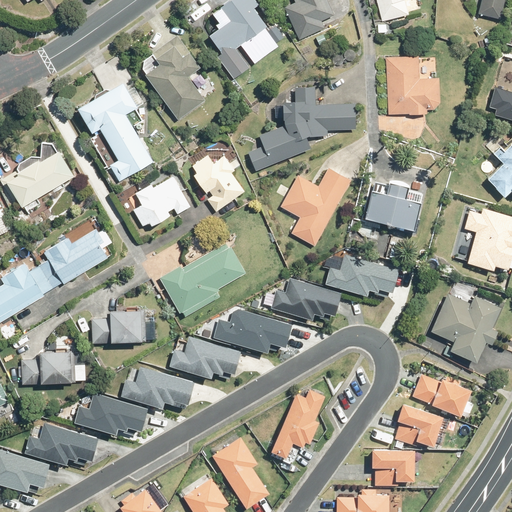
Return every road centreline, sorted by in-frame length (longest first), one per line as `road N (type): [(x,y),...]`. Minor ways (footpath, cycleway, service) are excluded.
road 1 (residential): [(46,511),(353,335),(372,338),(383,351),(381,390),(295,511)]
road 2 (residential): [(1,82),(136,0)]
